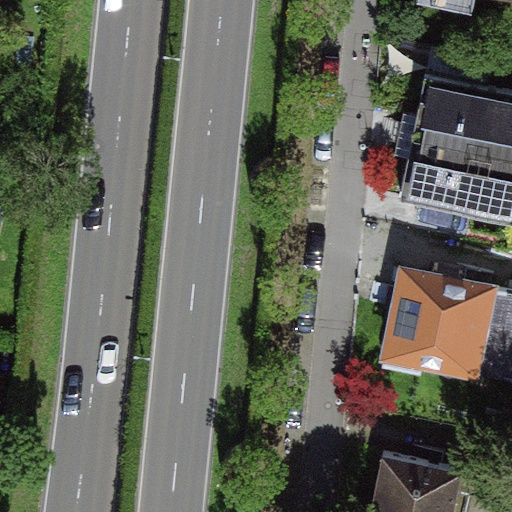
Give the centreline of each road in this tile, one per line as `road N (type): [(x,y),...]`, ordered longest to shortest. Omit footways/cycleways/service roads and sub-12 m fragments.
road 1 (primary): [(131,0),(77,511)]
road 2 (residential): [(320,511),(373,0)]
road 3 (primary): [(173,511),(224,0)]
